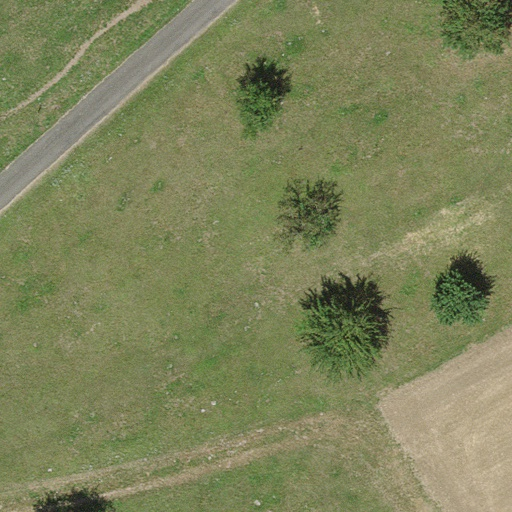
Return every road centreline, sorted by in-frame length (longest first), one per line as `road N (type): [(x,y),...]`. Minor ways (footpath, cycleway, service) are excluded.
road 1 (track): [(0,511),(140,484),(511,366)]
road 2 (unclassified): [(0,180),(202,0)]
